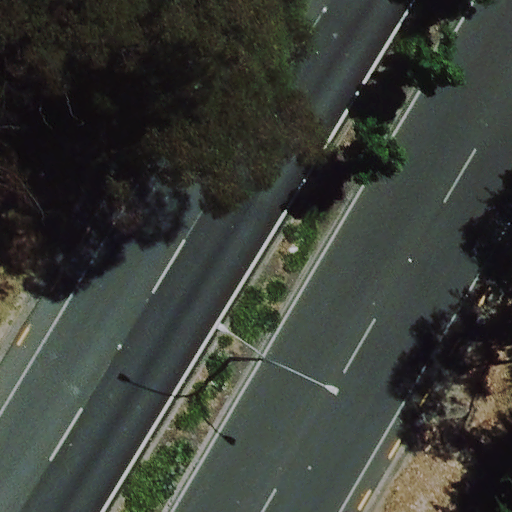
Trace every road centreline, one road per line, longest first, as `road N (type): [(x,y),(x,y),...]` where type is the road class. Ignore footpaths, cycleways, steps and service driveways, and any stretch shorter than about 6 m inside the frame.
road 1 (trunk): [(0,492),(298,0)]
road 2 (trunk): [(511,114),(274,511)]
